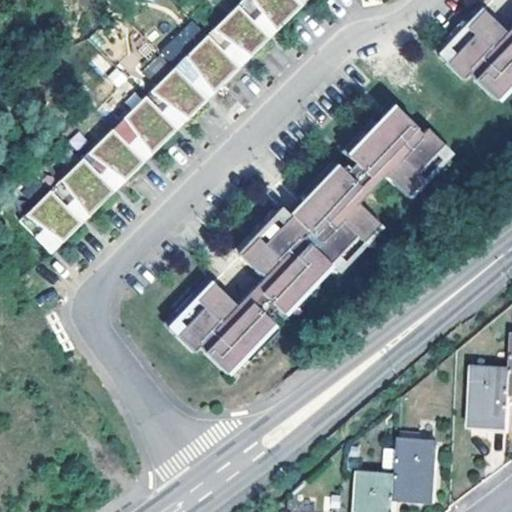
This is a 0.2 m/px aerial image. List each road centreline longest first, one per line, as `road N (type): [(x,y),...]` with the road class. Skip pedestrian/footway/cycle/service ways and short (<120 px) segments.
road 1 (residential): [(206,488),(108,343),(93,300),(104,280),(336,51),(426,0)]
road 2 (secondary): [(206,488),(511,249)]
